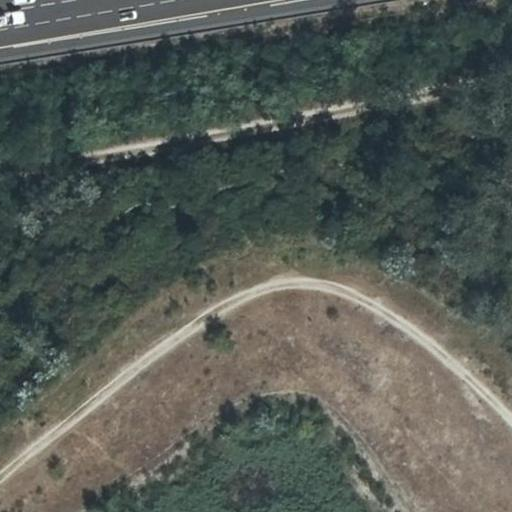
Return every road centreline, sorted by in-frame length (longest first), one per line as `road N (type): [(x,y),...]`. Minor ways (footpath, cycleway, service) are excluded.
road 1 (track): [(511,85),(0,173)]
road 2 (motorway): [(0,21),(127,0)]
